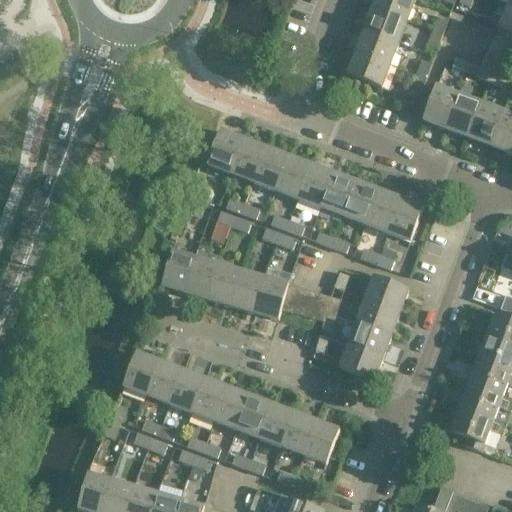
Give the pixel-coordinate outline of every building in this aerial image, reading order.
[(375,0),(372,9),(407,23),(416,0),(415,0),(375,0)] [(472,0),(461,0),(459,5),(470,9),(472,0)] [(498,28),(511,35),(511,7),(509,6),(498,28)] [(364,32),(399,45),(407,23),(372,9),(364,32)] [(432,32),(442,36),(448,20),(437,16),(432,32)] [(511,35),(498,28),(493,38),(511,46),(511,35)] [(355,54),(390,67),(399,45),(364,32),(355,54)] [(442,36),(432,32),(426,47),(436,51),(442,36)] [(511,46),(493,38),(489,48),(511,59),(511,46)] [(511,59),(489,48),(484,58),(507,69),(511,59)] [(390,67),(355,54),(347,78),(381,91),(390,67)] [(471,64),(455,58),(452,68),(467,74),(471,64)] [(479,68),(494,75),(502,79),(507,69),(484,58),(480,68),(479,68)] [(415,77),(425,81),(431,65),(420,61),(415,77)] [(480,68),(471,64),(467,74),(475,77),(490,85),(494,75),(479,68),(480,68)] [(494,75),(490,85),(504,92),(509,82),(502,79),(494,75)] [(425,81),(415,77),(409,92),(419,96),(425,81)] [(435,88),(422,122),(445,131),(458,96),(435,88)] [(468,139),(481,105),(458,96),(445,131),(468,139)] [(481,105),(468,139),(490,148),(503,113),(481,105)] [(511,116),(503,113),(490,148),(511,156),(511,116)] [(229,176),(242,141),(220,133),(207,167),(229,176)] [(251,184),(264,149),(242,141),(229,176),(251,184)] [(274,192),(287,158),(264,149),(251,184),(274,192)] [(296,201),(309,166),(287,158),(274,192),(296,201)] [(318,209),(332,175),(309,166),(296,201),(318,209)] [(341,218),(354,183),(332,175),(318,209),(341,218)] [(364,226),(377,192),(354,183),(341,218),(364,226)] [(193,201),(204,205),(210,190),(199,186),(199,187),(193,201)] [(386,235),(400,200),(377,192),(364,226),(386,235)] [(239,217),(244,205),(229,200),(224,211),(239,217)] [(400,200),(386,235),(410,244),(423,209),(400,200)] [(199,220),(203,207),(204,205),(193,201),(187,216),(188,216),(199,220)] [(244,205),(239,217),(255,222),(260,211),(244,205)] [(221,213),(220,214),(216,224),(231,230),(236,219),(221,213)] [(285,233),(289,222),(274,217),(270,228),(285,233)] [(247,235),(251,225),(251,224),(236,219),(231,230),(247,235)] [(289,222),(285,233),(300,239),(304,228),(289,222)] [(266,230),(265,231),(261,241),(277,247),(281,236),(266,230)] [(314,244),(329,250),(330,250),(334,239),(318,233),(314,244)] [(292,252),(296,242),(296,241),(281,236),(277,247),(292,252)] [(345,256),(346,255),(350,245),(334,239),(330,250),(345,256)] [(375,267),(379,256),(379,255),(364,250),(360,261),(375,267)] [(185,295),(195,260),(171,253),(161,289),(185,295)] [(379,256),(375,267),(390,273),(394,262),(379,256)] [(195,260),(185,295),(208,302),(218,266),(195,260)] [(218,266),(208,302),(231,309),(241,273),(218,266)] [(241,273),(231,309),(254,315),(264,280),(241,273)] [(333,290),(334,290),(343,293),(349,278),(339,274),(333,290)] [(408,292),(373,279),(364,302),(399,316),(408,292)] [(264,280),(254,315),(278,322),(281,311),(288,287),(288,286),(264,280)] [(299,290),(288,287),(281,311),(292,314),(299,290)] [(309,293),(299,290),(292,314),(303,317),(309,293)] [(303,317),(313,321),(320,296),(309,293),(303,317)] [(330,299),(320,296),(313,321),(323,323),(326,315),(330,299)] [(500,311),(511,315),(511,300),(505,298),(500,311)] [(340,302),(330,299),(326,315),(336,317),(340,302)] [(356,325),(391,338),(399,316),(364,302),(356,325)] [(323,323),(321,330),(331,333),(336,317),(326,315),(323,323)] [(511,321),(496,315),(486,340),(511,349),(511,321)] [(347,348),(382,361),(391,338),(356,325),(347,348)] [(329,340),(319,337),(315,353),(325,355),(329,340)] [(511,349),(486,340),(477,364),(510,376),(511,374),(511,371),(511,349)] [(339,370),(374,383),(382,361),(347,348),(339,370)] [(123,389),(123,390),(146,398),(159,364),(136,355),(123,389)] [(159,364),(146,398),(168,407),(181,372),(159,364)] [(477,364),(468,387),(502,399),(502,398),(507,385),(511,387),(511,374),(510,376),(477,364)] [(181,372),(168,407),(191,415),(204,381),(181,372)] [(204,381),(191,415),(213,423),(226,389),(204,381)] [(468,387),(459,410),(493,423),(493,421),(498,409),(511,414),(511,412),(511,401),(502,398),(502,399),(468,387)] [(226,389),(213,423),(236,432),(249,398),(226,389)] [(249,398),(236,432),(258,441),(271,406),(249,398)] [(271,406),(258,441),(281,449),(294,415),(271,406)] [(126,411),(116,408),(115,407),(109,422),(120,427),(126,411)] [(464,448),(481,454),(489,432),(502,437),(506,426),(493,421),(493,423),(459,410),(451,434),(467,440),(464,448)] [(294,415),(281,449),(303,458),(316,423),(294,415)] [(114,442),(119,429),(120,427),(109,422),(103,438),(105,438),(114,442)] [(142,432),(157,437),(160,427),(145,422),(142,432)] [(316,423),(303,458),(326,466),(339,432),(316,423)] [(157,437),(172,443),(176,433),(160,427),(157,437)] [(148,452),(151,441),(136,436),(132,446),(148,452)] [(202,454),(206,444),(190,438),(186,449),(202,454)] [(151,441),(148,452),(163,457),(167,447),(151,441)] [(206,444),(202,454),(217,460),(221,450),(206,444)] [(193,468),(197,459),(181,453),(177,463),(193,468)] [(235,456),(232,466),(247,471),(250,461),(235,456)] [(197,459),(193,468),(208,474),(212,464),(197,459)] [(266,467),(250,461),(247,471),(262,477),(266,467)] [(280,472),(276,482),(292,488),(296,478),(280,472)] [(87,476),(77,511),(79,511),(102,511),(111,483),(88,476),(87,476)] [(311,484),(296,478),(292,488),(307,494),(311,484)] [(127,511),(134,489),(111,483),(102,511),(127,511)] [(152,511),(157,496),(134,489),(127,511),(152,511)] [(441,489),(432,511),(445,511),(452,495),(453,494),(441,489)] [(445,511),(459,511),(464,500),(452,495),(445,511)] [(178,511),(181,502),(157,496),(152,511),(178,511)] [(260,511),(265,500),(255,496),(249,511),(260,511)] [(473,511),(477,505),(464,500),(459,511),(473,511)] [(319,511),(290,501),(290,502),(285,511),(319,511)] [(181,502),(178,511),(203,511),(204,509),(181,502)]
